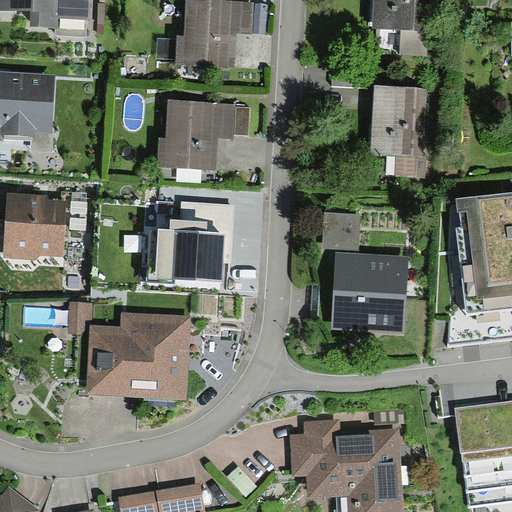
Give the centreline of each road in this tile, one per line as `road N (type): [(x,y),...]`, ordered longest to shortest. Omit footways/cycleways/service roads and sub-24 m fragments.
road 1 (residential): [(261,368),(279,310),(292,0)]
road 2 (residential): [(0,453),(70,463),(173,446),(220,421),(261,368)]
road 3 (residential): [(261,368),(311,382),(366,383),(511,366)]
